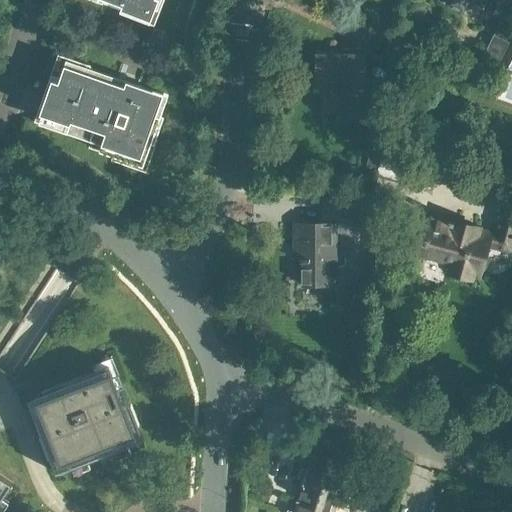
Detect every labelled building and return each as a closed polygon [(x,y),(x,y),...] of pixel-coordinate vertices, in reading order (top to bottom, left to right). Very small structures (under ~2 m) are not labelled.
[(122,0),(124,1),(122,7),(148,17),(154,0),(122,0)] [(511,0),(449,0),(448,4),(465,13),(470,0),(472,0),(507,17),(511,6),(511,0)] [(511,36),(511,28),(501,23),(484,58),(498,65),(511,36)] [(417,45),(393,35),(384,57),(409,66),(417,45)] [(511,43),(501,64),(511,69),(511,43)] [(352,48),(352,53),(317,53),(317,76),(342,76),(342,115),(365,115),(365,53),(362,53),(362,48),(352,48)] [(55,78),(49,95),(54,96),(47,116),(70,124),(68,130),(92,139),(90,145),(114,153),(140,162),(149,137),(153,138),(158,126),(153,124),(164,93),(138,84),(136,91),(90,75),(92,72),(66,63),(60,79),(55,78)] [(416,128),(420,112),(400,108),(397,124),(416,128)] [(378,171),(376,177),(411,190),(421,159),(386,147),(382,157),(378,171)] [(370,154),(366,167),(378,171),(382,157),(370,154)] [(323,202),(323,223),(294,223),(294,245),(302,245),(302,285),(336,285),(337,228),(364,228),(364,223),(369,223),(369,202),(323,202)] [(427,231),(423,248),(426,249),(424,254),(428,255),(430,257),(441,260),(443,259),(452,262),(450,269),(457,271),(458,273),(464,275),(468,274),(479,277),(488,246),(508,251),(511,252),(511,217),(499,214),(495,230),(479,226),(480,223),(448,214),(446,221),(434,218),(431,232),(427,231)] [(6,216),(4,219),(1,226),(2,226),(0,230),(0,231),(11,236),(13,231),(14,232),(19,221),(6,216)] [(0,511),(47,511),(79,464),(88,461),(114,451),(129,445),(145,439),(129,398),(114,405),(108,391),(118,388),(110,366),(34,395),(20,400),(25,415),(17,427),(13,422),(10,417),(8,409),(8,400),(11,390),(17,379),(0,367),(0,449),(5,454),(0,460),(0,511)] [(310,470),(296,511),(332,511),(342,480),(337,479),(342,463),(336,461),(339,452),(342,441),(323,435),(319,446),(316,459),(319,460),(315,471),(310,470)]
